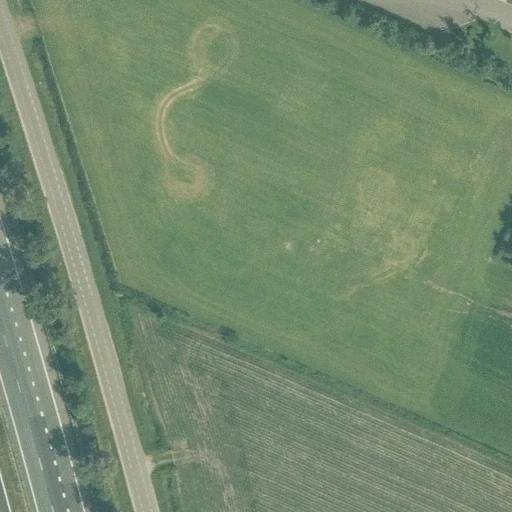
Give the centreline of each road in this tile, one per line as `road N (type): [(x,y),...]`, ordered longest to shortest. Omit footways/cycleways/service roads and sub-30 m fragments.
road 1 (tertiary): [(146,511),(0,25)]
road 2 (motorway): [(50,511),(0,323)]
